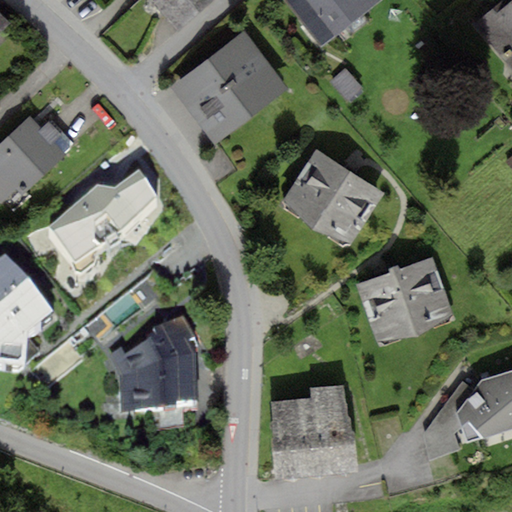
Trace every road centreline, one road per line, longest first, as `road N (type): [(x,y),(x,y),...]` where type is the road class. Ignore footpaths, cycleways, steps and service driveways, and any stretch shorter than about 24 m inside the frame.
road 1 (residential): [(234,511),(243,370),(232,258),(211,209),(124,83)]
road 2 (residential): [(0,435),(209,511)]
road 3 (unknown): [(266,511),(373,479),(401,459),(403,444)]
road 4 (unknown): [(0,94),(68,33),(126,0)]
road 5 (residential): [(124,83),(31,0)]
road 6 (residential): [(124,83),(217,0)]
